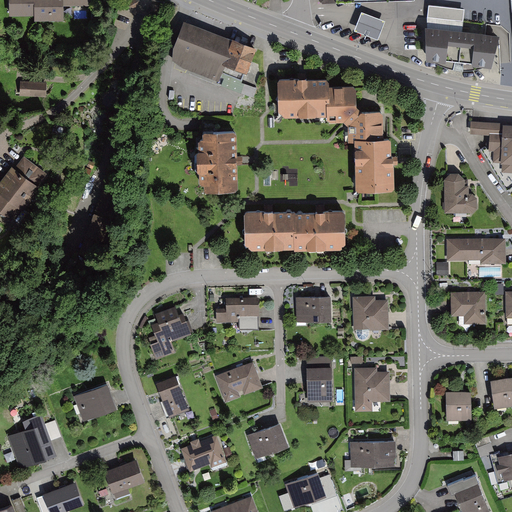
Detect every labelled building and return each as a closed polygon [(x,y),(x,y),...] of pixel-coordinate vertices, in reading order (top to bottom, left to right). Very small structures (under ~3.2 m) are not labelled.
[(14,0),(15,15),(40,15),(40,20),(70,19),(69,5),(97,5),(96,0),(14,0)] [(465,10),(430,7),(428,19),(429,29),(462,33),(465,10)] [(385,22),(362,13),(355,32),(378,40),(385,22)] [(255,50),(185,23),(174,50),(175,57),(183,64),(224,80),(222,85),(253,97),(257,89),(242,83),(255,50)] [(429,29),(426,29),(427,62),(446,63),(446,60),(460,62),(473,64),(473,66),(491,69),(499,38),(462,33),(429,29)] [(336,78),(286,79),(286,117),(333,116),(334,121),(347,121),(352,126),(353,142),(361,142),(362,192),(399,191),(398,138),(388,138),(388,111),(364,112),(364,85),(336,86),(336,78)] [(47,82),(21,81),(20,97),(46,98),(47,82)] [(511,125),(476,123),(476,136),(489,135),(490,148),(483,149),(510,190),(511,189),(511,125)] [(241,131),(207,131),(208,191),(243,191),(241,131)] [(49,174),(26,155),(17,167),(14,165),(0,182),(0,207),(18,221),(45,187),(41,184),(49,174)] [(450,171),(444,178),(445,212),(473,212),(477,207),(478,197),(473,192),(469,192),(469,184),(465,184),(465,178),(459,171),(450,171)] [(105,192),(83,248),(96,253),(118,197),(105,192)] [(352,212),(251,213),(251,249),(352,248),(352,212)] [(506,237),(447,238),(447,259),(481,259),(481,263),(506,262),(506,237)] [(448,262),(437,262),(436,275),(448,276),(448,262)] [(489,291),(455,292),(455,313),(468,313),(468,323),(489,323),(489,291)] [(323,297),(296,298),(297,321),(332,320),(331,297),(323,297)] [(375,297),(352,297),(353,332),(390,331),(389,320),(389,300),(375,300),(375,297)] [(226,309),(217,309),(217,323),(240,322),(240,330),(259,329),(259,322),(259,299),(226,300),(226,309)] [(175,308),(156,315),(159,323),(152,326),(159,343),(152,346),(157,359),(175,352),(171,342),(194,333),(192,328),(189,321),(186,322),(184,315),(178,317),(177,312),(175,308)] [(332,357),(308,357),(308,374),(309,402),(333,401),(332,357)] [(254,363),(220,377),(229,401),(264,387),(261,379),(254,363)] [(377,369),(355,370),(356,412),(372,411),(372,403),(391,402),(390,389),(390,372),(377,372),(377,369)] [(511,375),(493,378),(496,407),(511,404),(511,375)] [(176,377),(157,384),(166,408),(170,418),(190,411),(176,377)] [(108,385),(75,396),(84,422),(116,410),(113,400),(108,385)] [(472,389),(447,390),(447,418),(472,418),(472,389)] [(27,430),(9,436),(20,469),(55,457),(50,441),(44,425),(41,416),(24,422),(27,430)] [(55,421),(44,425),(50,441),(56,439),(61,437),(55,421)] [(283,425),(252,435),(260,458),(291,448),(283,425)] [(217,435),(182,449),(188,465),(190,471),(211,464),(212,467),(227,462),(217,435)] [(396,442),(351,443),(352,467),(396,466),(396,442)] [(464,450),(454,450),(454,455),(454,460),(464,460),(464,450)] [(511,451),(497,455),(503,478),(511,475),(511,451)] [(114,469),(105,472),(113,494),(145,482),(137,461),(114,469)] [(318,473),(285,485),(288,493),(279,496),(285,511),(312,502),(313,504),(321,502),(337,496),(330,475),(320,479),(318,473)] [(451,491),(453,496),(455,495),(478,486),(479,484),(475,476),(449,486),(451,491)] [(79,484),(48,494),(53,511),(66,511),(86,506),(79,484)] [(489,511),(478,486),(455,495),(462,511),(489,511)] [(258,511),(253,497),(213,511),(212,511),(258,511)]
